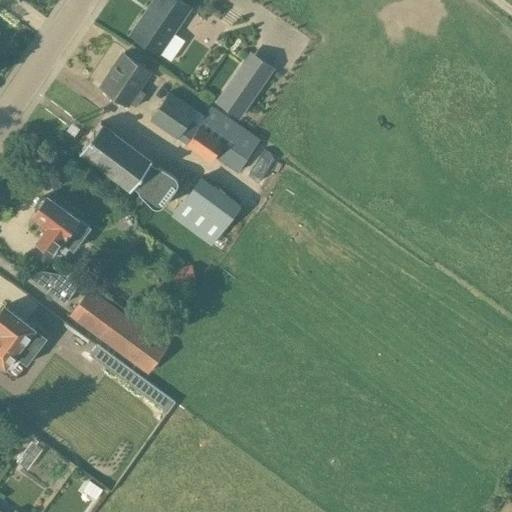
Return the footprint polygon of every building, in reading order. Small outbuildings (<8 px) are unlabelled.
[(180,0),(154,0),(131,34),(159,53),(190,7),(180,0)] [(136,106),(145,93),(138,88),(150,70),(124,53),(102,86),(127,103),(129,101),(136,106)] [(240,66),(216,101),(240,117),(264,82),(240,66)] [(216,154),(239,170),(260,141),(213,106),(205,117),(171,92),(153,117),(212,159),(216,154)] [(157,170),(149,164),(152,160),(103,123),(82,151),(131,188),(134,184),(142,190),(140,193),(157,208),(159,208),(161,207),(178,183),(178,182),(178,181),(178,179),(159,167),(157,170)] [(212,245),(242,205),(202,175),(172,216),(212,245)] [(91,226),(78,216),(48,194),(34,213),(43,219),(39,224),(45,228),(37,238),(53,250),(57,245),(61,247),(64,243),(74,250),(91,226)] [(177,268),(181,285),(195,282),(192,265),(177,268)] [(68,275),(54,293),(63,300),(65,301),(82,279),(69,272),(68,275)] [(71,314),(149,371),(168,346),(90,288),(71,314)] [(0,361),(6,366),(15,354),(27,364),(36,351),(47,337),(29,323),(5,305),(0,311),(0,361)] [(175,401),(97,345),(89,355),(167,411),(175,401)] [(28,467),(42,444),(31,438),(17,461),(28,467)]
